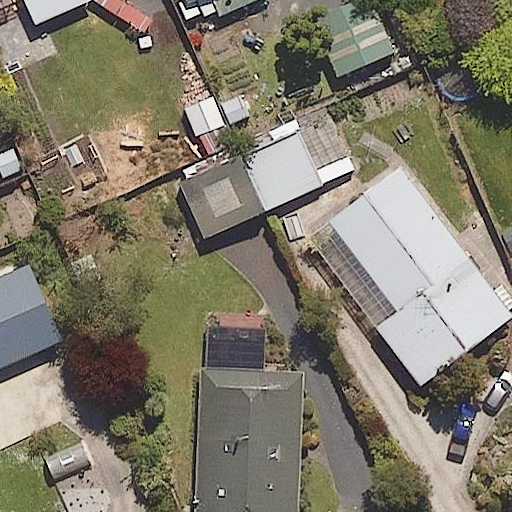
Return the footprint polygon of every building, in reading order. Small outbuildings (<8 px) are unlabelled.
[(0,0),(0,4),(9,0),(23,0),(33,22),(82,0),(0,0)] [(207,0),(214,15),(248,0),(207,0)] [(394,49),(372,0),(344,0),(314,13),(340,73),(394,49)] [(484,91),(473,56),(440,67),(450,101),(484,91)] [(213,93),(182,107),(203,154),(234,140),(213,93)] [(241,152),(266,207),(353,168),(328,113),(273,138),(241,152)] [(266,207),(241,152),(178,181),(203,236),(266,207)] [(510,313),(400,166),(308,235),(418,382),(510,313)] [(0,364),(60,338),(27,263),(0,275),(0,364)] [(296,511),(300,369),(201,367),(196,511),(296,511)]
